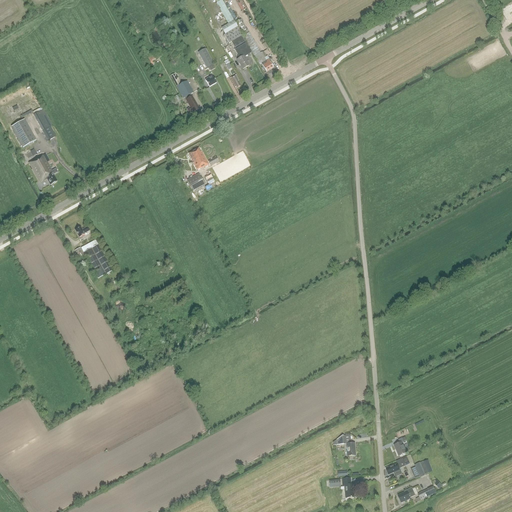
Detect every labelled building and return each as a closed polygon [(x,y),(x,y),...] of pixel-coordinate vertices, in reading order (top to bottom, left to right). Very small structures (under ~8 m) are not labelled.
[(246,42),(238,27),(222,0),(221,0),(216,0),(216,1),(217,3),(228,24),(222,28),(225,34),(224,35),(229,44),(232,43),(235,49),(240,58),(237,60),(243,69),(249,66),(244,56),(251,52),(246,43),(246,42)] [(240,0),(237,0),(242,11),(245,9),(240,0)] [(249,32),(241,19),(236,22),(243,36),(249,32)] [(262,61),(264,63),(262,64),(267,72),(274,67),(269,60),(263,52),(261,53),(249,33),(244,36),(258,62),(260,60),(261,62),(262,61)] [(214,64),(205,48),(198,52),(207,68),(214,64)] [(152,61),(160,57),(159,55),(158,55),(156,52),(147,57),(152,66),(154,65),(152,61)] [(182,81),(181,82),(177,76),(176,76),(175,74),(171,76),(183,99),(185,98),(186,100),(185,100),(190,108),(187,110),(189,113),(192,112),(193,113),(199,109),(192,96),(192,97),(191,94),(194,93),(187,81),(183,83),(182,81)] [(237,88),(241,86),(238,81),(239,81),(236,75),(230,78),(235,88),(236,87),(237,88)] [(205,80),(209,87),(216,83),(212,76),(205,80)] [(42,107),(33,112),(34,115),(43,131),(46,137),(48,141),(50,140),(47,135),(51,133),(48,128),(53,126),(44,110),(42,107)] [(36,141),(24,120),(11,127),(23,148),(36,141)] [(209,165),(201,152),(198,148),(189,154),(192,159),(191,159),(192,161),(189,162),(190,165),(193,163),(197,170),(200,168),(201,169),(209,165)] [(53,175),(58,172),(56,169),(52,171),(47,162),(49,161),(46,154),(40,158),(39,157),(29,163),(40,183),(47,179),(48,181),(49,181),(51,185),(57,182),(55,178),(53,175)] [(219,162),(216,157),(209,161),(211,166),(219,162)] [(205,185),(199,174),(187,180),(193,191),(205,185)] [(211,175),(205,178),(209,185),(210,184),(215,182),(211,175)] [(84,234),(90,231),(88,227),(82,230),(81,228),(75,231),(79,238),(85,235),(84,234)] [(114,270),(100,244),(83,253),(98,279),(114,270)] [(87,261),(83,253),(80,248),(75,251),(82,264),(87,261)] [(343,436),(337,440),(333,442),(334,445),(345,445),(344,436),(343,436)] [(402,443),(407,441),(405,437),(398,440),(400,443),(394,446),(399,456),(406,453),(402,443)] [(348,456),(356,456),(355,444),(347,444),(348,456)] [(397,464),(386,469),(389,474),(394,472),(394,474),(400,471),(399,468),(407,464),(409,463),(408,460),(406,457),(397,461),(397,462),(398,464),(397,464)] [(341,487),(341,479),(329,481),(330,488),(341,487)] [(346,498),(354,498),(353,485),(351,485),(351,479),(342,479),(343,486),(345,486),(346,498)] [(441,489),(445,486),(439,479),(435,482),(441,489)] [(405,493),(398,496),(401,503),(410,499),(410,498),(415,496),(412,488),(404,491),(405,493)]
